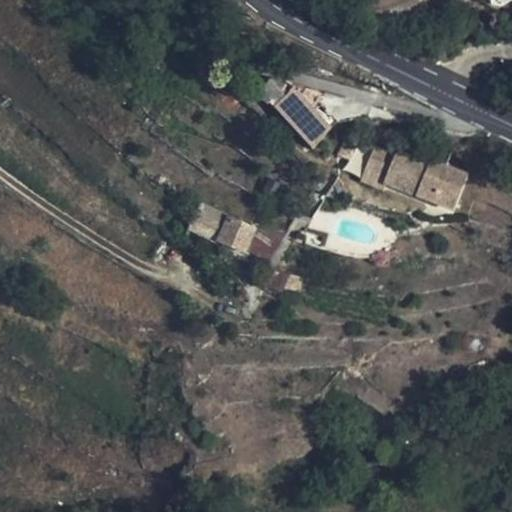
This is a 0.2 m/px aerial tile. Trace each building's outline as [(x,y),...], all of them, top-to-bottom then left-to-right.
[(327,132),(336,121),(354,102),(322,93),(293,83),(270,77),(259,90),(276,108),(279,106),(301,124),(306,117),(327,132)] [(354,102),(336,121),(368,118),(372,106),(354,102)] [(395,154),(375,146),(361,180),(385,190),(388,183),(384,181),(395,154)] [(346,170),(359,176),(367,157),(354,151),(346,170)] [(429,167),(395,154),(384,181),(388,183),(393,185),(454,209),(468,175),(431,161),(429,167)] [(256,227),(227,215),(216,240),(244,252),(247,246),(256,227)] [(280,240),(256,227),(247,246),(268,260),(280,240)] [(288,274),(274,269),(264,285),(282,294),(285,287),(288,274)] [(302,276),(288,274),(285,287),(301,289),(302,276)]
